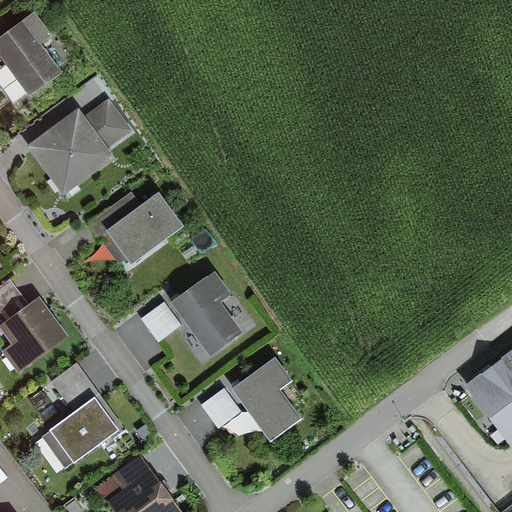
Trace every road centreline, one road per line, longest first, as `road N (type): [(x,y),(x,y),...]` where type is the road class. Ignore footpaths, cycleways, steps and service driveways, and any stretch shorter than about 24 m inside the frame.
road 1 (residential): [(0,197),(232,511)]
road 2 (residential): [(259,511),(423,385)]
